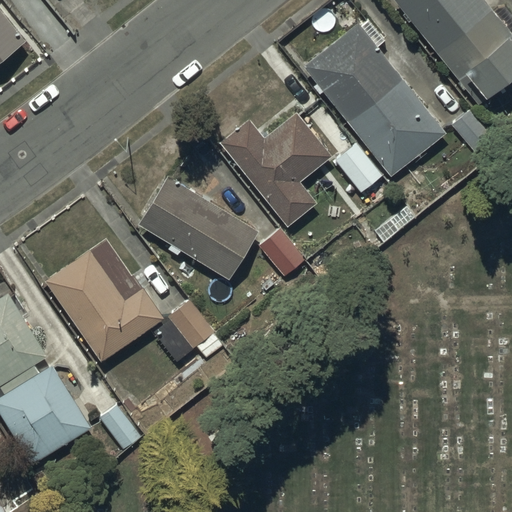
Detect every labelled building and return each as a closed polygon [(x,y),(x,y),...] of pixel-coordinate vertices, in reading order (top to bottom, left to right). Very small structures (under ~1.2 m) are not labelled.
[(494,3),(491,0),(403,0),(459,72),(470,60),(487,81),(511,59),(511,6),(507,0),(498,0),(494,3)] [(363,17),(358,13),(304,56),(391,168),(447,125),(378,39),(386,32),(369,12),(363,17)] [(0,64),(23,46),(0,16),(0,64)] [(469,103),(451,117),(478,150),(496,136),(469,103)] [(265,129),(250,111),(221,134),(287,217),(316,194),(300,173),(331,148),(296,104),(265,129)] [(382,168),(356,136),(337,153),(362,185),(382,168)] [(257,222),(167,166),(139,215),(171,234),(167,242),(178,248),(182,240),(230,268),(257,222)] [(306,253),(280,221),(258,239),(285,271),(306,253)] [(123,292),(89,241),(46,270),(102,353),(165,310),(144,278),(123,292)] [(48,348),(8,283),(0,288),(0,377),(4,385),(0,387),(0,401),(32,455),(91,419),(52,356),(39,364),(34,356),(48,348)] [(211,326),(214,324),(189,292),(168,309),(172,314),(156,327),(176,353),(196,338),(206,352),(222,340),(211,326)] [(117,399),(100,411),(123,445),(141,432),(117,399)]
